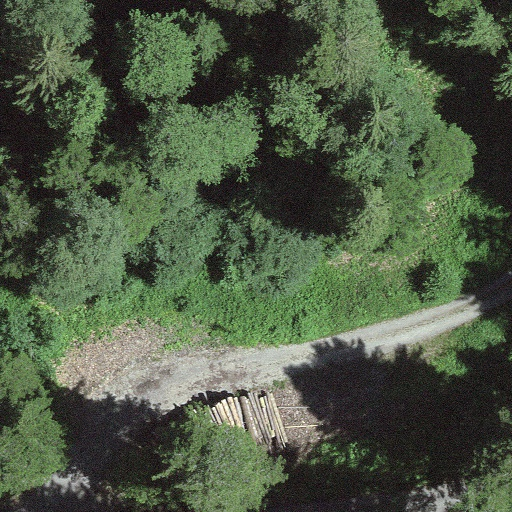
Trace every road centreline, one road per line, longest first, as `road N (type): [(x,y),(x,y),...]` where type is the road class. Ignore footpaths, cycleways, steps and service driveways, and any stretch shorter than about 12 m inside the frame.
road 1 (track): [(511,294),(406,339),(166,391),(128,411),(98,442),(56,511)]
road 2 (unclassified): [(511,489),(316,511)]
